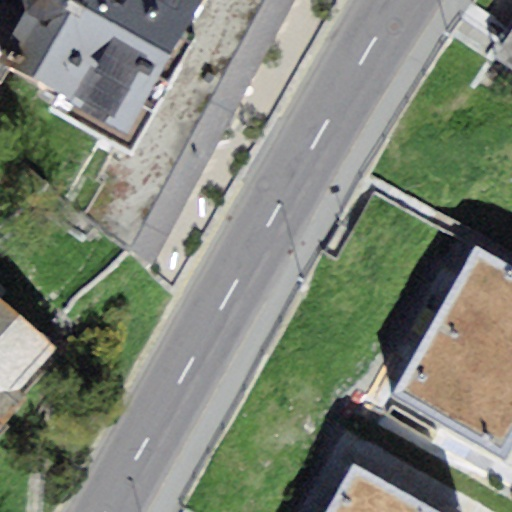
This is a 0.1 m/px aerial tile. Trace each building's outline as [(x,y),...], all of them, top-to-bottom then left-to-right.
[(58,0),(7,93),(128,174),(223,0),(58,0)] [(511,45),(502,61),(511,66),(511,45)] [(511,440),(511,271),(477,251),(389,401),(498,464),(511,440)] [(0,305),(0,414),(15,398),(2,387),(41,342),(0,305)] [(444,511),(353,462),(325,511),(444,511)]
